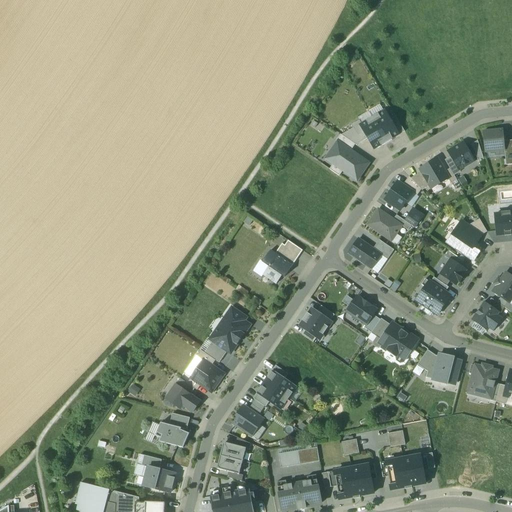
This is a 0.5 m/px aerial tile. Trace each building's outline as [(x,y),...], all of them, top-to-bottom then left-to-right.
[(385,112),(373,119),(387,142),(399,135),(390,121),(385,112)] [(396,117),(390,121),(399,135),(405,132),(396,117)] [(362,125),(360,126),(368,140),(374,150),(387,142),(373,119),(362,125)] [(356,146),(368,140),(360,126),(362,125),(360,121),(351,126),(353,129),(342,135),(356,146)] [(503,130),(483,132),(485,153),(505,151),(504,142),(503,130)] [(337,143),(351,152),(355,146),(340,136),(336,142),(337,143)] [(478,141),(471,145),(475,153),(478,161),(483,158),(478,141)] [(357,182),(369,164),(351,152),(337,143),(326,160),(333,165),(343,172),(357,182)] [(464,143),(448,153),(451,157),(459,170),(474,161),(464,143)] [(459,170),(451,157),(445,161),(450,169),(454,176),(461,172),(459,170)] [(437,160),(420,170),(430,186),(431,189),(448,179),(449,179),(445,172),(437,160)] [(340,177),(343,172),(333,165),(330,170),(340,177)] [(454,176),(450,169),(445,172),(449,179),(448,179),(451,184),(457,181),(454,176)] [(430,186),(422,173),(411,179),(421,190),(422,191),(430,186)] [(409,178),(403,186),(413,193),(417,196),(421,190),(411,179),(409,178)] [(461,186),(467,183),(464,178),(458,181),(461,186)] [(385,201),(400,212),(413,193),(403,186),(398,183),(385,201)] [(423,217),(413,210),(406,222),(411,226),(415,228),(423,217)] [(393,221),(378,211),(368,225),(391,241),(401,226),(393,221)] [(502,215),(495,215),(497,237),(511,236),(511,213),(510,214),(510,212),(502,213),(502,215)] [(406,222),(397,216),(393,221),(401,226),(408,231),(411,226),(406,222)] [(479,220),(469,228),(483,237),(487,232),(479,220)] [(474,250),(483,237),(469,228),(461,222),(447,244),(473,261),(478,253),(474,250)] [(374,250),(359,239),(348,254),(371,270),(382,255),(374,250)] [(380,241),(374,250),(388,260),(395,251),(380,241)] [(275,255),(293,267),(303,252),(289,242),(285,246),(282,244),(275,255)] [(269,250),(253,272),(275,287),(282,277),(285,279),(293,267),(275,255),(269,250)] [(464,262),(449,252),(445,257),(450,261),(450,260),(460,267),(464,262)] [(450,261),(440,275),(450,282),(456,286),(459,282),(460,282),(464,276),(463,275),(466,271),(460,267),(450,260),(450,261)] [(511,277),(506,273),(492,292),(501,298),(509,304),(511,299),(511,277)] [(450,282),(440,275),(437,280),(447,287),(450,282)] [(437,280),(434,278),(431,283),(445,293),(449,288),(447,287),(437,280)] [(431,283),(426,279),(421,285),(425,288),(416,301),(437,315),(450,296),(445,293),(431,283)] [(347,312),(367,326),(373,316),(377,311),(357,297),(347,312)] [(509,304),(501,298),(498,303),(504,308),(511,313),(511,305),(509,304)] [(498,303),(491,299),(487,305),(499,313),(499,314),(500,314),(504,308),(498,303)] [(487,305),(484,303),(479,309),(480,310),(477,315),(476,314),(472,321),(487,331),(489,329),(493,332),(499,324),(495,321),(499,317),(497,316),(499,314),(499,313),(487,305)] [(321,306),(317,313),(330,322),(335,316),(321,306)] [(238,314),(232,310),(223,323),(222,323),(215,332),(218,334),(213,342),(227,352),(231,354),(237,345),(238,344),(243,336),(244,336),(244,335),(250,326),(244,322),(246,319),(239,313),(238,314)] [(317,338),(320,340),(332,323),(330,322),(317,313),(312,310),(309,315),(308,314),(303,321),(304,322),(300,327),(306,331),(317,338)] [(364,329),(371,334),(380,321),(373,316),(367,326),(364,329)] [(380,321),(371,334),(377,337),(380,332),(384,335),(391,326),(381,319),(380,321)] [(400,329),(394,324),(392,325),(391,326),(384,335),(380,332),(377,337),(373,343),(374,346),(377,349),(380,348),(382,346),(397,357),(397,358),(397,360),(400,363),(403,362),(404,361),(408,356),(410,356),(413,351),(413,349),(417,342),(417,339),(411,335),(408,336),(401,331),(400,329)] [(314,343),(317,338),(306,331),(302,336),(314,343)] [(227,352),(213,342),(205,353),(215,361),(219,364),(227,352)] [(205,353),(201,351),(197,357),(203,361),(212,366),(215,361),(205,353)] [(436,356),(428,351),(417,366),(427,372),(429,366),(436,367),(439,357),(436,356)] [(454,358),(439,355),(439,357),(436,367),(429,366),(427,372),(426,378),(433,380),(432,381),(447,385),(447,384),(455,386),(461,362),(453,360),(454,358)] [(203,361),(191,379),(201,386),(212,393),(224,375),(212,366),(203,361)] [(288,375),(276,366),(272,372),(273,373),(273,372),(285,380),(288,375)] [(498,372),(475,366),(473,375),(468,393),(491,399),(495,384),(498,372)] [(285,380),(273,372),(273,373),(266,383),(288,399),(295,388),(285,380)] [(187,384),(180,379),(176,385),(191,395),(195,389),(187,384)] [(201,386),(191,379),(187,384),(195,389),(197,391),(201,386)] [(288,399),(266,383),(259,394),(258,394),(269,402),(280,410),(288,399)] [(500,385),(495,384),(491,399),(490,401),(496,403),(500,385)] [(191,395),(176,385),(166,400),(164,403),(167,406),(171,407),(173,405),(181,410),(183,406),(193,413),(200,402),(191,395)] [(506,387),(500,385),(496,403),(505,405),(507,397),(504,396),(506,387)] [(269,402),(258,394),(259,394),(257,393),(254,399),(255,400),(265,407),(266,408),(269,402)] [(398,399),(404,403),(407,398),(401,394),(398,399)] [(255,400),(248,410),(258,417),(265,407),(255,400)] [(239,418),(234,424),(252,437),(263,421),(258,417),(248,410),(243,407),(237,416),(239,418)] [(190,418),(173,414),(170,426),(187,430),(190,418)] [(170,426),(161,423),(155,436),(161,439),(159,442),(183,448),(191,431),(187,430),(170,426)] [(299,428),(304,432),(307,428),(302,424),(299,428)] [(403,432),(388,434),(390,448),(406,445),(403,432)] [(238,439),(235,447),(250,450),(251,445),(238,439)] [(356,441),(341,444),(344,457),(359,454),(356,441)] [(235,447),(224,444),(221,457),(243,462),(246,449),(235,447)] [(320,463),(318,449),(279,455),(281,469),(320,463)] [(433,453),(420,456),(423,471),(436,469),(433,453)] [(162,460),(140,455),(138,465),(144,467),(144,466),(148,467),(159,470),(162,460)] [(420,456),(386,462),(389,477),(392,491),(426,485),(423,471),(420,456)] [(243,462),(221,457),(218,470),(230,473),(240,475),(243,462)] [(389,477),(386,462),(381,463),(384,478),(389,477)] [(375,464),(369,466),(371,480),(378,479),(375,464)] [(369,466),(334,472),(337,487),(339,501),(374,494),(371,480),(369,466)] [(159,470),(148,467),(145,478),(143,487),(170,494),(175,474),(159,470)] [(337,487),(334,472),(323,475),(326,489),(337,487)] [(243,476),(230,473),(228,478),(241,482),(243,476)] [(277,483),(282,511),(298,508),(298,510),(306,508),(306,507),(322,504),(317,475),(307,477),(308,482),(287,486),(286,481),(277,483)] [(104,511),(110,491),(81,483),(76,505),(78,506),(77,511),(80,511),(104,511)] [(254,511),(252,503),(256,502),(254,494),(251,494),(250,490),(240,492),(240,491),(221,494),(221,496),(210,498),(213,511),(254,511)] [(139,498),(110,491),(104,511),(145,511),(145,503),(139,502),(139,498)] [(164,511),(165,503),(145,503),(145,511),(164,511)]
